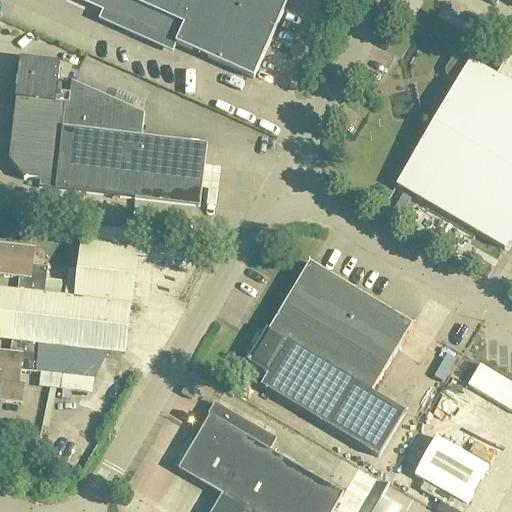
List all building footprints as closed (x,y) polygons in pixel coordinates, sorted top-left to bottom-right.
[(74,0),(130,25),(126,34),(136,39),(140,29),(176,46),(253,81),(289,0),(74,0)] [(441,112),(397,187),(504,251),(511,237),(511,51),(496,79),(471,64),(459,57),(453,59),(445,73),(446,79),(457,85),(442,111),(436,108),(436,109),(441,112)] [(134,201),(141,139),(143,117),(72,84),(70,96),(56,94),(60,65),(20,61),(15,101),(17,101),(11,159),(8,162),(24,183),(28,180),(40,181),(39,190),(134,201)] [(206,147),(141,139),(134,201),(199,209),(206,147)] [(81,245),(136,252),(138,234),(83,228),(81,245)] [(0,277),(19,280),(17,294),(44,297),(47,270),(32,268),(34,253),(15,251),(16,245),(0,243),(0,277)] [(0,342),(12,343),(38,346),(124,356),(136,252),(80,246),(77,273),(67,272),(64,300),(44,297),(17,294),(0,292),(0,342)] [(267,378),(261,389),(378,459),(405,415),(372,395),(412,327),(309,265),(269,333),(266,332),(246,365),(267,378)] [(38,346),(12,343),(10,358),(0,356),(0,384),(2,385),(0,401),(0,403),(21,406),(23,388),(18,388),(20,372),(35,374),(38,346)] [(96,359),(63,356),(62,369),(95,372),(96,359)] [(511,385),(481,367),(468,388),(511,414),(511,385)] [(93,385),(93,371),(39,370),(39,384),(93,385)] [(213,511),(333,511),(343,496),(269,453),(276,442),(217,407),(179,472),(222,497),(213,511)] [(413,477),(465,508),(487,470),(435,440),(413,477)]
